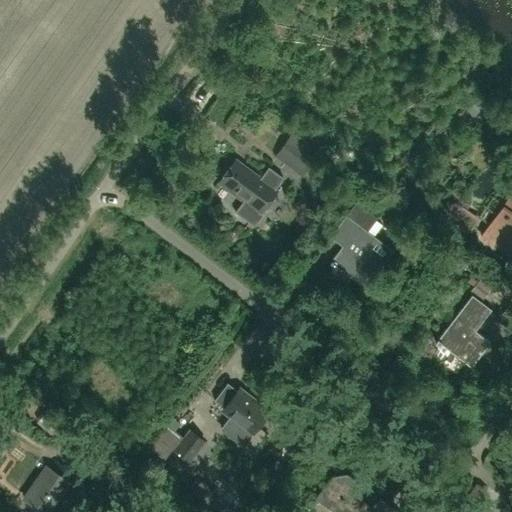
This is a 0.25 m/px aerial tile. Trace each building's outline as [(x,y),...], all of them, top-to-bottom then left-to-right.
[(319,150),(292,130),(274,154),(302,174),(319,150)] [(283,178),(268,167),(260,178),(235,160),(219,182),(243,201),(235,212),(249,223),(258,212),(260,213),(277,191),(274,189),(283,178)] [(511,201),(485,237),(495,244),(503,234),(511,240),(511,201)] [(377,236),(366,229),(375,217),(358,204),(349,215),(348,215),(347,217),(360,226),(332,262),(337,266),(338,264),(368,287),(387,262),(368,248),(377,236)] [(471,367),(490,342),(475,331),(491,310),(471,295),(435,342),(440,346),(441,344),(471,367)] [(243,445),(252,432),(268,412),(239,389),(223,410),(230,415),(220,428),(243,445)] [(204,441),(190,430),(174,450),(188,462),(204,441)] [(44,511),(47,511),(69,481),(47,466),(24,498),(44,511)] [(92,492),(99,481),(81,469),(74,480),(92,492)] [(362,499),(360,483),(347,474),(331,475),(322,488),(324,504),(334,511),(352,511),(356,507),(362,511),(381,511),(387,504),(378,497),(371,508),(361,501),(362,499)]
